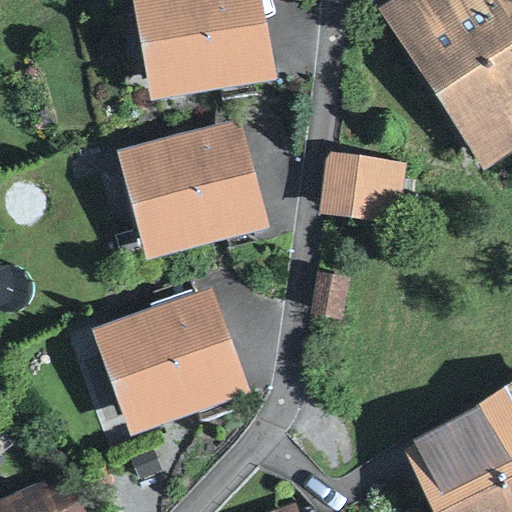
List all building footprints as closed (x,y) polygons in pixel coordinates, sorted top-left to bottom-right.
[(222,101),(263,94),(247,0),(160,0),(149,2),(164,87),(218,78),(222,101)] [(417,0),(395,14),(444,91),(445,90),(511,46),(511,5),(508,0),(417,0)] [(511,46),(445,90),(444,91),(486,156),(511,138),(511,46)] [(228,251),(257,243),(229,137),(136,161),(159,245),(222,228),(228,251)] [(336,165),(330,209),(394,218),(398,173),(336,165)] [(341,288),(317,283),(314,308),(336,313),(341,288)] [(199,423),(238,409),(202,305),(111,338),(140,419),(191,401),(199,423)] [(452,508),(511,479),(511,390),(485,412),(483,408),(423,445),(452,508)] [(511,511),(511,479),(452,508),(454,511),(511,511)] [(70,511),(62,493),(23,511),(70,511)]
